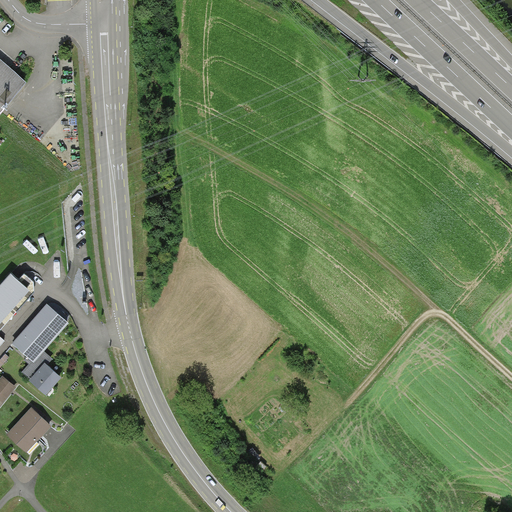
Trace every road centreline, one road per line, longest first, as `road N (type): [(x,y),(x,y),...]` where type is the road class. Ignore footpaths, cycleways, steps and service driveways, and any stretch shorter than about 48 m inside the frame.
road 1 (secondary): [(104,23),(130,333),(166,425),(232,511)]
road 2 (track): [(345,404),(436,311),(339,224),(206,142)]
road 3 (motorway): [(318,0),(511,149)]
road 4 (motorway): [(374,0),(511,128)]
road 5 (motorway): [(511,86),(418,0)]
